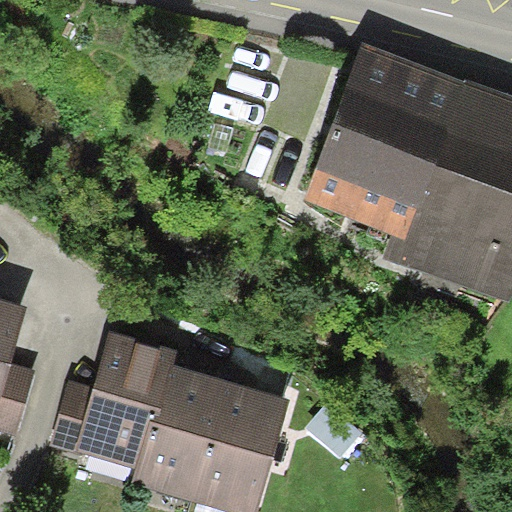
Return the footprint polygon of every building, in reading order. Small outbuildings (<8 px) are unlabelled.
[(511,98),(364,47),(349,86),(306,204),(392,238),(384,259),(511,305),(511,303),(511,98)] [(0,404),(11,367),(28,312),(0,303),(0,404)] [(78,455),(139,473),(153,422),(159,424),(175,372),(179,358),(143,347),(111,338),(94,392),(78,455)] [(36,374),(11,367),(0,404),(0,432),(18,439),(36,374)] [(135,486),(193,503),(227,387),(197,378),(175,372),(159,424),(153,422),(139,473),(135,486)] [(78,455),(94,392),(68,385),(51,447),(78,455)] [(227,387),(193,503),(222,511),(259,511),(291,406),(253,395),(227,387)]
